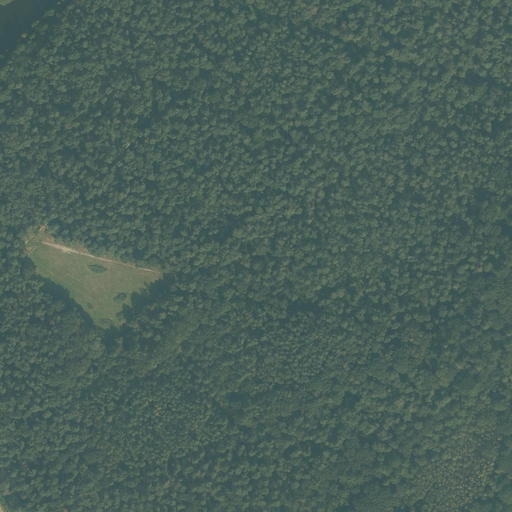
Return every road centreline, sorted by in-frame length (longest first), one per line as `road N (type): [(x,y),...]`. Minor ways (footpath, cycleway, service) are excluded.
road 1 (track): [(35,237),(438,340)]
road 2 (track): [(35,237),(271,0)]
road 3 (track): [(438,340),(423,357),(456,381),(461,396),(336,511)]
road 4 (track): [(470,81),(277,16)]
road 5 (track): [(0,86),(88,0)]
road 6 (track): [(438,340),(511,245)]
